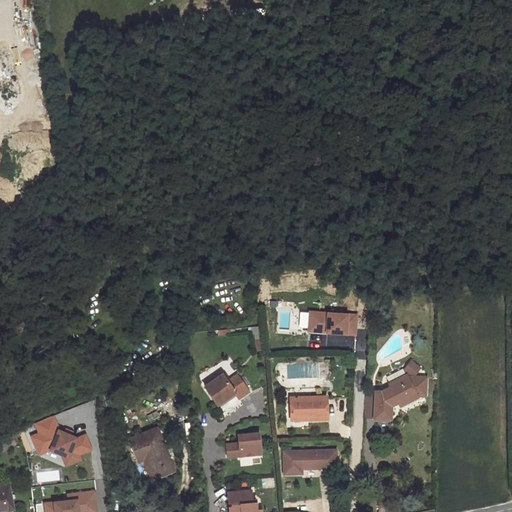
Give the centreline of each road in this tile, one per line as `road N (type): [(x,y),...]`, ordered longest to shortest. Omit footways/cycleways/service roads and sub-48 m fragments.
road 1 (track): [(175,511),(189,477),(169,405),(168,367),(150,341)]
road 2 (track): [(360,346),(352,511)]
